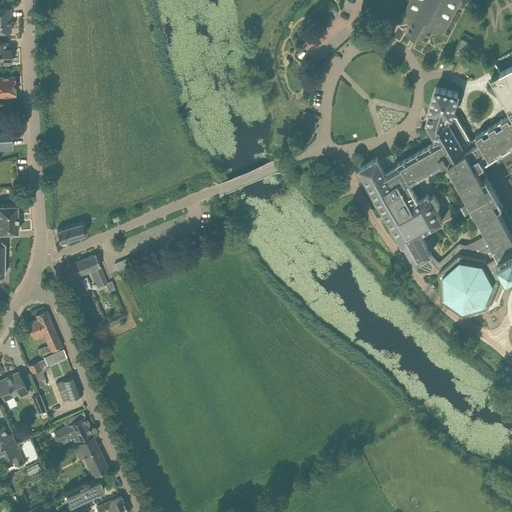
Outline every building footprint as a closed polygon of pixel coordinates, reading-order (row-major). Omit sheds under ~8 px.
[(410,0),(404,13),(415,19),(408,31),(426,41),(432,28),(443,34),(460,0),(410,0)] [(0,31),(11,31),(11,15),(9,15),(9,7),(0,7),(0,31)] [(462,37),(452,56),(459,60),(469,41),(462,37)] [(0,63),(5,64),(5,62),(12,62),(11,48),(8,48),(8,41),(0,41),(0,63)] [(307,44),(298,54),(307,62),(316,52),(307,44)] [(499,274),(502,273),(507,269),(509,272),(511,270),(511,219),(482,165),(511,145),(511,65),(501,72),(492,77),(492,78),(503,97),(511,113),(511,117),(511,119),(509,115),(504,118),(481,133),(471,140),(466,130),(463,126),(457,115),(453,114),(454,109),(455,107),(459,92),(436,86),(430,109),(431,109),(427,122),(438,140),(398,163),(393,165),(389,168),(385,170),(383,167),(379,158),(378,158),(378,156),(360,166),(403,242),(405,241),(416,262),(427,255),(440,269),(439,270),(441,297),(463,313),(489,305),(499,280),(497,275),(499,274)] [(0,94),(15,94),(15,75),(0,76),(0,94)] [(320,116),(305,111),(298,131),(313,136),(320,116)] [(0,147),(12,147),(12,131),(0,131),(0,147)] [(0,231),(18,231),(17,204),(0,204),(0,231)] [(57,229),(61,242),(85,235),(88,231),(86,225),(82,222),(57,229)] [(96,253),(80,259),(85,272),(91,270),(97,286),(106,283),(107,282),(96,253)] [(80,259),(64,266),(76,295),(86,291),(79,274),(85,272),(80,259)] [(107,282),(106,283),(109,290),(115,288),(113,284),(112,280),(111,280),(107,282)] [(38,348),(41,355),(63,345),(47,309),(36,314),(37,318),(27,322),(34,340),(45,335),(49,344),(38,348)] [(89,337),(92,347),(98,345),(95,335),(89,337)] [(45,357),(28,364),(38,387),(47,384),(45,379),(42,380),(39,372),(43,370),(49,368),(48,365),(45,357)] [(66,360),(52,367),(56,376),(70,369),(66,360)] [(11,376),(0,381),(0,387),(4,395),(12,391),(13,394),(19,391),(21,395),(29,392),(18,370),(10,374),(11,376)] [(56,382),(60,391),(63,401),(81,394),(74,375),(56,382)] [(40,393),(32,397),(38,410),(39,410),(39,411),(46,408),(40,393)] [(46,410),(40,412),(43,419),(48,417),(46,410)] [(69,423),(54,430),(60,442),(74,436),(76,439),(92,432),(92,431),(93,431),(88,420),(86,421),(84,416),(75,420),(73,415),(66,418),(69,423)] [(25,461),(17,444),(12,432),(7,434),(3,425),(0,425),(0,454),(2,459),(12,455),(16,464),(25,461)] [(80,457),(84,455),(94,475),(109,468),(94,436),(75,445),(80,457)] [(27,467),(30,473),(41,467),(38,462),(27,467)] [(99,479),(101,479),(100,478),(85,485),(84,485),(84,484),(83,484),(82,484),(81,484),(81,485),(80,485),(80,486),(80,487),(80,488),(67,494),(67,495),(70,493),(74,502),(79,499),(83,508),(93,503),(89,495),(105,488),(104,487),(103,488),(99,479)] [(97,506),(99,511),(102,511),(107,510),(108,511),(128,511),(121,496),(111,500),(97,506)]
